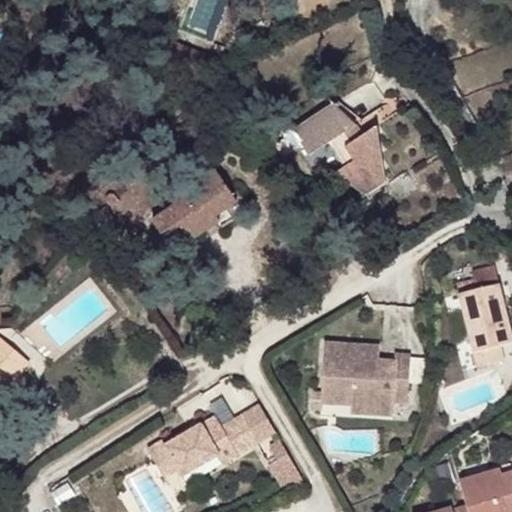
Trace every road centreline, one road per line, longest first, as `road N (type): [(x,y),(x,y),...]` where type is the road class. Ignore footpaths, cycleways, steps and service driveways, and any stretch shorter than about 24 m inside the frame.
road 1 (residential): [(489,200),(395,270),(52,478),(38,510)]
road 2 (residential): [(489,200),(402,0)]
